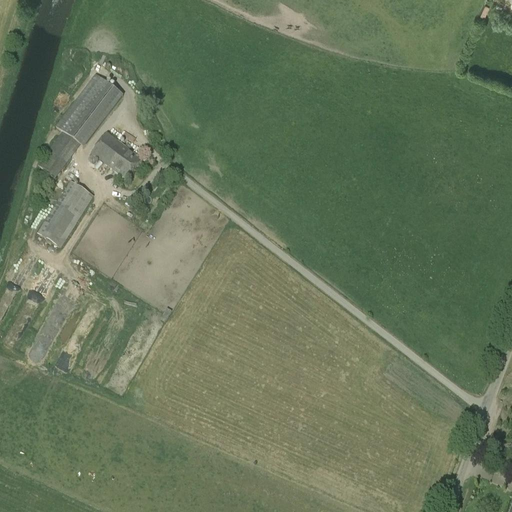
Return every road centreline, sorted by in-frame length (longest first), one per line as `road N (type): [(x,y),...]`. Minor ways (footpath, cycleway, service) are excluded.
road 1 (unknown): [(481,409),(181,180),(126,125),(110,123),(88,147)]
road 2 (unclassified): [(446,511),(511,328)]
